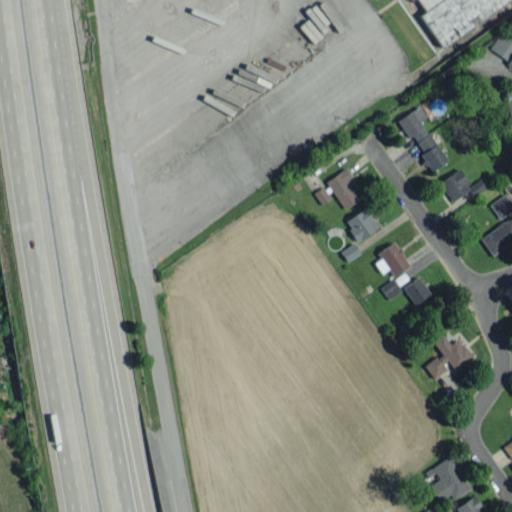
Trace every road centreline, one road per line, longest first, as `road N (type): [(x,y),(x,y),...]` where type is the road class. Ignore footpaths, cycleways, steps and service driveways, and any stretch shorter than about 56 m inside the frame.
road 1 (motorway): [(130,511),(48,0)]
road 2 (motorway): [(0,50),(76,511)]
road 3 (residential): [(359,129),(495,328),(502,365),(469,433),(511,506)]
road 4 (residential): [(186,511),(146,295)]
